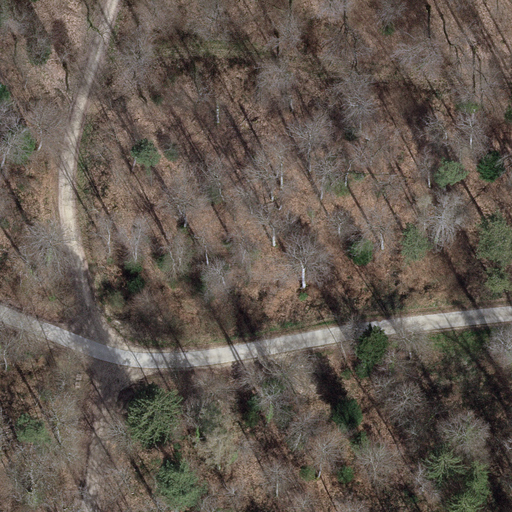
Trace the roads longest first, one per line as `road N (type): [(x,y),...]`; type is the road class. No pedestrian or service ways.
road 1 (track): [(511,316),(160,360),(114,354),(0,311)]
road 2 (track): [(114,354),(66,219),(76,118),(110,0)]
road 3 (track): [(114,354),(84,511)]
